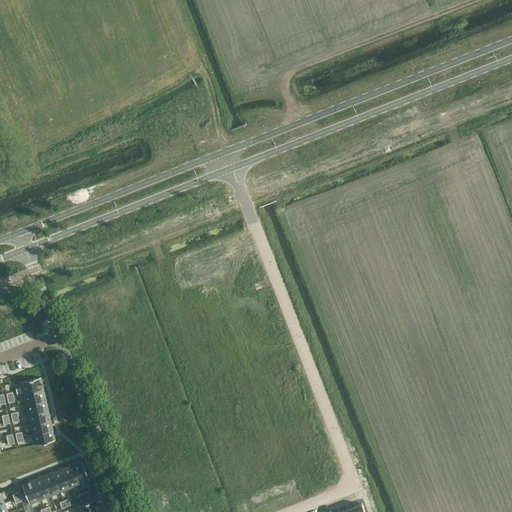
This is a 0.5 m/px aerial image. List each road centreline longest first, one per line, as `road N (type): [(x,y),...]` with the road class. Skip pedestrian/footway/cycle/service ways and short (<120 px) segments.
road 1 (residential): [(300,511),(338,494),(346,468),(231,168)]
road 2 (secondary): [(511,40),(224,152)]
road 3 (secondary): [(231,168),(511,58)]
road 4 (residential): [(128,511),(42,292)]
road 5 (secondary): [(224,152),(18,233)]
road 6 (secondary): [(25,249),(231,168)]
